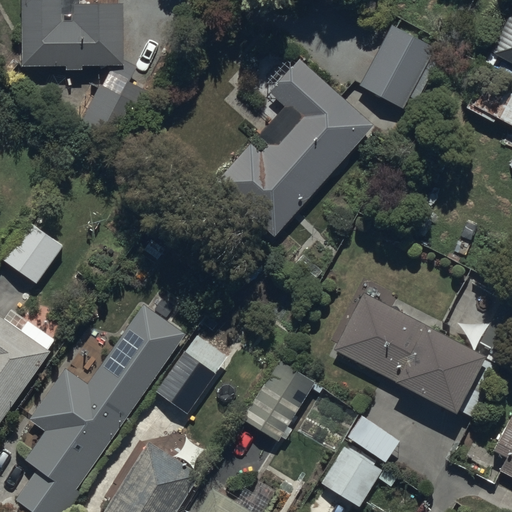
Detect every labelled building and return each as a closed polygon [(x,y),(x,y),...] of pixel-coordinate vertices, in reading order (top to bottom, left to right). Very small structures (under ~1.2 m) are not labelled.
[(124,62),(125,6),(75,6),(75,24),(62,24),(61,0),(22,0),(24,69),(26,69),(26,76),(35,76),(35,69),(67,69),(67,73),(84,73),(84,70),(111,70),(100,89),(92,85),(74,116),(82,120),(79,125),(121,149),(151,96),(129,84),(137,69),(124,62)] [(511,18),(509,17),(491,53),(511,64),(511,18)] [(391,26),(359,87),(405,111),(436,50),(391,26)] [(376,128),(301,62),(271,96),(286,109),(261,138),(270,146),(263,155),(251,144),(221,177),(285,233),(376,128)] [(511,95),(483,80),(467,110),(494,125),(497,120),(511,128),(511,95)] [(1,263),(24,280),(65,224),(41,207),(1,263)] [(487,360),(364,294),(335,352),(459,415),(487,360)] [(511,344),(511,302),(504,298),(480,344),(492,351),(488,359),(501,366),(511,344)] [(68,511),(81,495),(76,491),(186,336),(144,306),(86,386),(65,371),(29,422),(46,434),(27,461),(38,469),(15,502),(29,511),(68,511)] [(0,426),(52,354),(49,352),(57,342),(13,310),(5,321),(0,317),(0,426)] [(157,392),(187,415),(228,360),(198,337),(157,392)] [(316,385),(280,362),(243,422),(279,444),(316,385)] [(511,417),(487,465),(511,478),(511,417)] [(364,418),(350,440),(386,464),(401,443),(364,418)] [(178,511),(201,475),(150,444),(107,511),(178,511)] [(346,449),(324,486),(361,508),(382,473),(374,467),(376,463),(350,447),(348,451),(346,449)] [(250,511),(214,492),(200,511),(250,511)]
